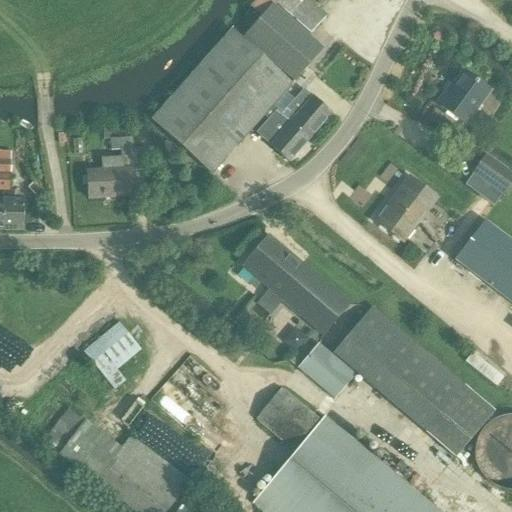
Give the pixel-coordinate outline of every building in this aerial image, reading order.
[(272,0),(312,34),(326,18),(306,0),(272,0)] [(294,81),(322,48),(273,5),(244,38),(294,81)] [(153,120),(151,122),(211,174),(290,85),(238,39),(230,32),(153,120)] [(466,126),(490,91),(461,72),(447,92),(445,91),(436,105),(466,126)] [(311,137),(330,115),(311,97),(304,90),(286,109),(294,116),(291,119),(311,137)] [(288,122),(275,111),(256,133),(269,144),(288,162),(311,137),(291,119),(288,122)] [(133,149),(132,138),(110,139),(111,151),(120,151),(120,158),(102,159),(103,171),(87,172),(89,200),(135,197),(132,172),(145,171),(144,148),(133,149)] [(502,196),(511,182),(511,176),(486,157),(473,175),(502,196)] [(10,192),(10,166),(9,166),(9,162),(0,162),(0,199),(3,200),(3,212),(0,212),(0,218),(0,217),(0,231),(22,232),(23,200),(15,200),(15,192),(10,192)] [(403,243),(405,239),(436,199),(409,178),(399,191),(401,193),(377,224),(403,243)] [(34,196),(39,192),(40,190),(38,188),(33,182),(27,188),(34,196)] [(511,304),(511,241),(485,222),(455,261),(511,304)] [(349,305),(268,237),(242,267),(268,289),(257,303),(271,315),(282,301),(323,335),(349,305)] [(371,308),(331,354),(424,433),(456,460),(495,414),(371,308)] [(116,390),(126,382),(116,371),(140,350),(118,324),(83,353),(107,380),(116,390)] [(315,348),(308,342),(293,359),(300,365),(297,369),(333,401),(355,376),(318,345),(315,348)] [(471,354),(464,362),(496,387),(502,378),(471,354)] [(318,426),(315,423),(318,419),(281,389),(256,420),(293,450),(311,427),(315,430),(255,502),(267,511),(431,511),(322,421),(318,426)] [(511,490),(511,416),(505,416),(491,421),(481,431),(474,445),(474,460),(479,474),(489,484),(503,491),(511,490)] [(115,444),(87,421),(60,453),(90,478),(95,472),(115,444)] [(135,511),(166,511),(189,482),(130,437),(96,482),(135,511)] [(195,511),(202,503),(192,495),(182,507),(181,506),(176,511),(195,511)]
